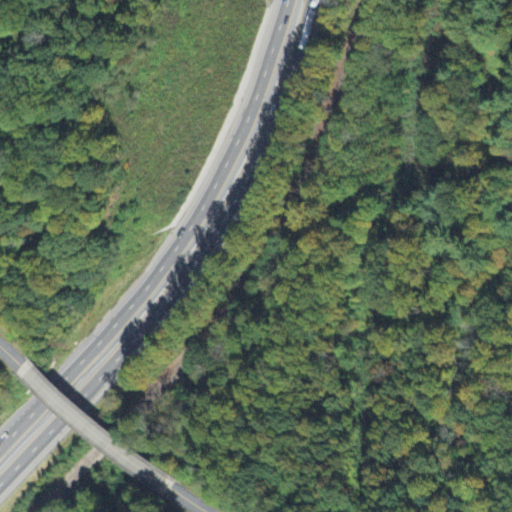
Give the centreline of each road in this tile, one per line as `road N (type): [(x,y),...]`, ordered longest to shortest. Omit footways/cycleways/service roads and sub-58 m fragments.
road 1 (trunk): [(0,482),(116,359),(216,230),(277,106),(310,0)]
road 2 (trunk): [(285,0),(237,138),(193,219),(141,291),(0,445)]
road 3 (secondary): [(22,365),(171,487)]
